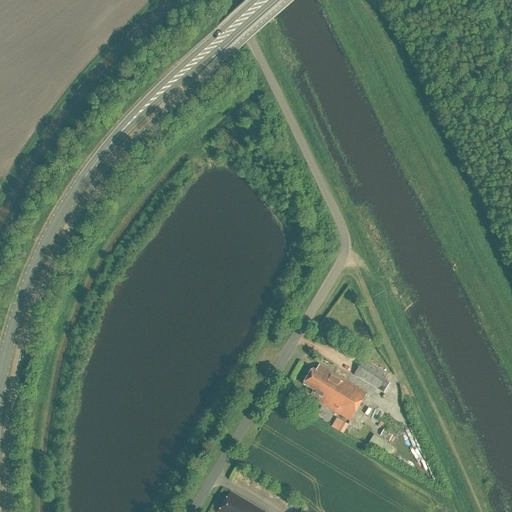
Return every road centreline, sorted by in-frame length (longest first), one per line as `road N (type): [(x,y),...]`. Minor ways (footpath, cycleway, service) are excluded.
road 1 (unclassified): [(193,511),(347,242),(231,0)]
road 2 (secondary): [(0,393),(13,325),(72,189),(184,66),(260,0)]
